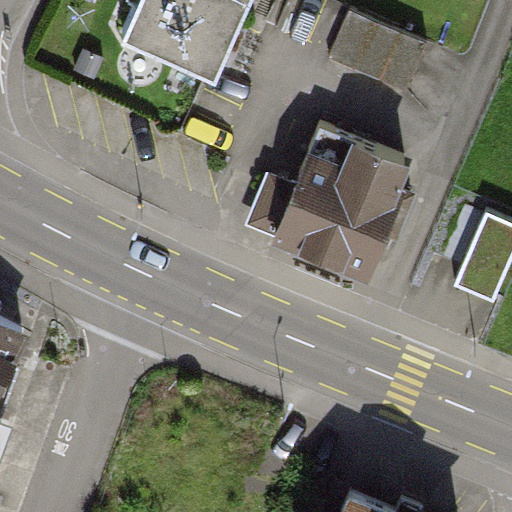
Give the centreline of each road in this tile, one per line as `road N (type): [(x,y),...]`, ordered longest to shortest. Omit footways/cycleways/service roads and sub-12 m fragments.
road 1 (primary): [(143,270),(511,428)]
road 2 (residential): [(56,511),(143,270)]
road 3 (primary): [(0,196),(143,270)]
